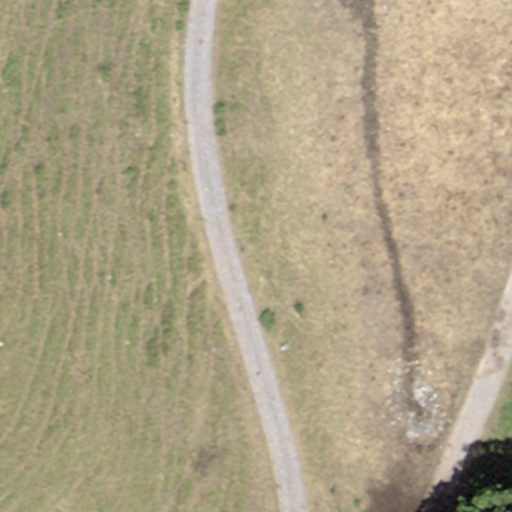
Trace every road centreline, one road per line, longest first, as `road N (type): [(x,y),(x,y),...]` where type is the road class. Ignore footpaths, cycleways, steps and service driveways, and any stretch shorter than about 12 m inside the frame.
road 1 (track): [(295,511),(293,471),(254,358),(198,122),(205,0)]
road 2 (track): [(437,511),(511,316)]
